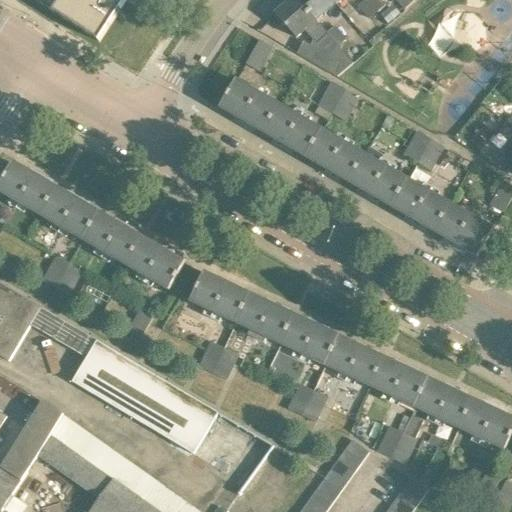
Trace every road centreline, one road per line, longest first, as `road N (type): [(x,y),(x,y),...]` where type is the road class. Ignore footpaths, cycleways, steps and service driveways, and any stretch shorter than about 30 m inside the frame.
road 1 (tertiary): [(130,138),(480,337)]
road 2 (tertiary): [(492,317),(144,116)]
road 3 (tertiary): [(144,116),(229,0)]
road 4 (tertiary): [(27,74),(130,138)]
road 5 (tertiary): [(144,116),(41,53)]
